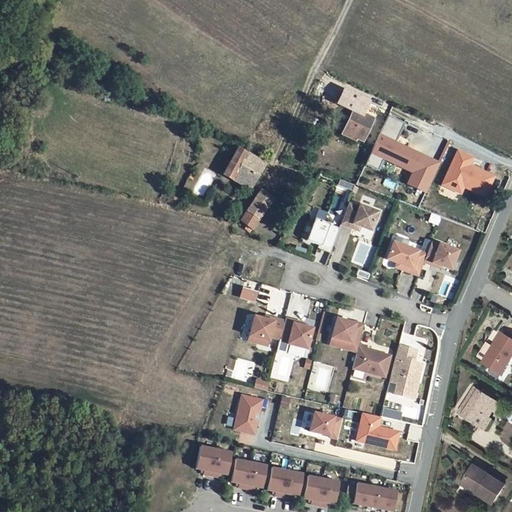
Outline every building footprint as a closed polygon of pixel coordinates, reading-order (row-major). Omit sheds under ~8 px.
[(353,111),(347,125),(350,127),(347,134),(356,138),(362,141),(373,120),(362,115),(368,104),(345,93),(339,104),(353,111)] [(406,149),(394,144),(403,125),(388,117),(365,165),(377,171),(383,159),(398,166),(406,149)] [(350,127),(347,125),(342,135),(345,137),(354,141),(356,138),(347,134),(350,127)] [(266,165),(239,147),(224,174),(251,189),(266,165)] [(413,173),(421,156),(406,149),(398,166),(413,173)] [(462,190),(463,188),(484,197),(493,177),(474,168),(473,170),(468,168),(469,166),(472,159),(457,152),(444,181),(462,190)] [(425,193),(439,165),(421,156),(413,173),(407,185),(425,193)] [(340,179),(338,186),(347,189),(349,183),(340,179)] [(462,190),(444,181),(441,186),(460,194),(462,190)] [(272,199),(261,192),(249,208),(240,221),(246,225),(243,229),(249,233),(252,229),(258,219),(272,199)] [(348,204),(341,224),(352,228),(353,224),(360,227),(371,231),(378,212),(360,206),(359,208),(348,204)] [(317,248),(330,253),(331,251),(339,228),(329,225),(315,219),(306,241),(318,245),(317,248)] [(427,255),(424,262),(432,265),(432,263),(439,266),(451,270),(458,251),(432,241),(427,255)] [(402,270),(418,276),(424,262),(427,255),(393,242),(386,260),(403,266),(402,270)] [(385,264),(402,270),(403,266),(386,260),(385,264)] [(243,289),(240,298),(254,302),(257,293),(243,289)] [(254,317),(249,336),(268,342),(270,337),(280,340),(280,339),(283,327),(285,322),(274,319),(273,322),(264,320),(254,317)] [(283,327),(280,339),(288,341),(288,344),(307,349),(312,329),(302,326),(293,324),(294,321),(285,319),(285,322),(283,327)] [(336,319),(331,338),(341,340),(339,348),(356,352),(359,344),(359,342),(363,326),(364,325),(355,323),(354,324),(336,319)] [(484,361),(483,362),(501,373),(511,356),(511,338),(502,333),(493,347),(486,343),(477,356),(484,361)] [(249,336),(248,341),(267,346),(268,342),(249,336)] [(331,338),(329,345),(339,348),(341,340),(331,338)] [(356,352),(352,369),(385,378),(390,356),(366,349),(366,346),(359,344),(356,352)] [(408,348),(398,346),(398,350),(389,382),(396,384),(394,395),(409,398),(411,390),(416,392),(418,384),(417,384),(422,365),(413,362),(414,360),(405,358),(408,348)] [(416,351),(408,348),(405,358),(414,360),(416,351)] [(254,388),(266,391),(268,384),(256,381),(254,388)] [(475,387),(459,413),(485,429),(492,419),(489,417),(486,415),(495,400),(475,387)] [(254,435),(261,400),(240,396),(233,430),(254,435)] [(486,415),(489,417),(498,402),(495,400),(486,415)] [(382,407),(380,417),(398,421),(401,412),(382,407)] [(337,439),(342,420),(314,413),(309,432),(329,436),(329,437),(337,439)] [(380,417),(362,413),(356,441),(395,450),(399,432),(378,427),(380,417)] [(231,453),(198,447),(193,471),(226,478),(231,453)] [(266,466),(233,460),(229,483),(261,489),(266,466)] [(505,484),(474,464),(463,482),(478,493),(477,495),(492,504),(505,484)] [(302,474),(270,467),(265,490),(297,497),(302,474)] [(338,482),(305,476),(300,500),(334,506),(338,482)] [(461,485),(477,495),(478,493),(463,482),(461,485)] [(354,486),(347,485),(344,499),(351,501),(350,505),(381,511),(392,511),(396,492),(355,484),(354,486)]
